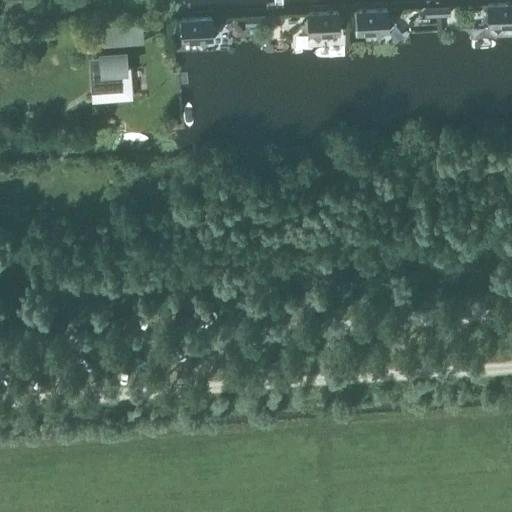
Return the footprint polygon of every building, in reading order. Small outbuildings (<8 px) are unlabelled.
[(511,5),(484,7),(485,17),(481,21),(484,25),(485,29),(490,29),(496,34),(500,29),(511,27),(511,5)] [(449,18),(449,7),(436,8),(436,19),(449,18)] [(436,19),(436,8),(424,8),(424,19),(436,19)] [(387,10),(355,11),(355,34),(373,33),(379,38),(383,33),(388,33),(387,29),(392,23),(386,18),(387,10)] [(318,13),(287,14),(287,25),(284,29),(287,32),(288,37),(292,37),(298,42),(302,36),(319,35),(318,13)] [(254,25),(254,14),(242,15),(242,26),(254,25)] [(242,26),(242,15),(229,15),(229,26),(242,26)] [(212,24),(180,25),(180,47),(198,47),(204,51),(208,46),(213,46),(212,42),(218,36),(212,32),(212,24)] [(17,51),(0,52),(0,65),(18,65),(17,51)] [(95,60),(87,60),(89,102),(129,99),(128,72),(123,72),(122,54),(95,56),(95,60)]
